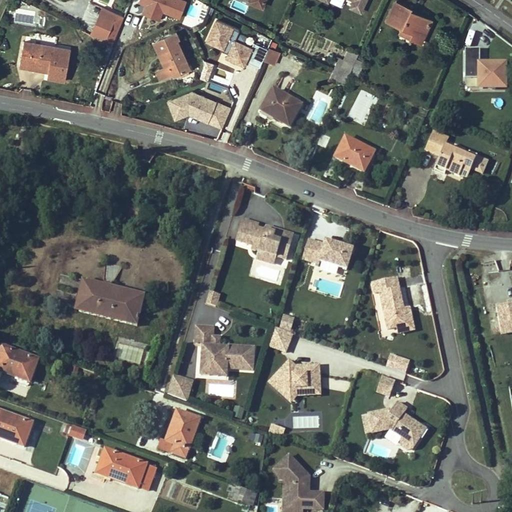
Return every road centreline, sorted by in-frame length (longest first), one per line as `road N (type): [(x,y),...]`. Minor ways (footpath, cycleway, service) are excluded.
road 1 (tertiary): [(436,234),(159,137),(0,102)]
road 2 (residential): [(436,234),(438,302),(461,415),(454,448),(473,488)]
road 3 (unknown): [(301,341),(455,386)]
